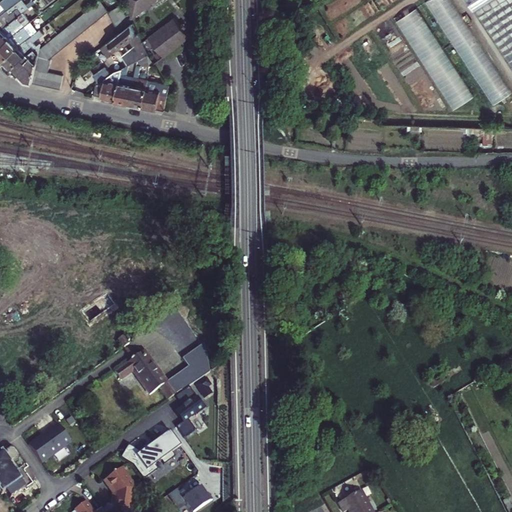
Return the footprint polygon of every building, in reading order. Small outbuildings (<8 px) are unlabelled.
[(2,0),(0,2),(0,16),(21,0),(2,0)] [(104,0),(101,0),(44,45),(52,56),(111,9),(104,0)] [(125,0),(132,19),(157,0),(125,0)] [(429,0),(488,107),(507,97),(454,0),(429,0)] [(511,0),(471,0),(511,73),(511,0)] [(112,11),(121,29),(132,24),(123,6),(112,11)] [(418,7),(397,20),(452,111),(473,98),(418,7)] [(0,24),(0,31),(4,28),(22,14),(18,9),(0,24)] [(4,28),(0,31),(0,47),(11,38),(23,29),(26,27),(31,22),(24,13),(22,14),(4,28)] [(175,18),(149,38),(164,57),(190,38),(184,30),(180,25),(175,18)] [(132,25),(102,48),(109,58),(132,40),(142,60),(149,57),(139,34),(137,36),(132,25)] [(26,27),(23,29),(11,38),(0,47),(0,55),(4,60),(24,43),(32,36),(34,35),(26,27)] [(44,33),(41,29),(34,35),(37,39),(44,33)] [(39,44),(32,36),(24,43),(4,60),(12,68),(26,54),(39,44)] [(25,81),(32,83),(39,53),(41,43),(39,44),(26,54),(12,68),(25,81)] [(53,56),(39,53),(32,83),(59,89),(62,75),(50,73),(53,56)] [(139,62),(137,68),(152,66),(149,57),(142,60),(139,62)] [(123,70),(122,73),(137,68),(139,62),(123,70)] [(122,73),(123,70),(106,80),(120,83),(120,80),(121,78),(121,76),(122,73)] [(82,77),(76,75),(72,90),(79,92),(82,77)] [(120,80),(120,83),(116,101),(130,104),(135,79),(121,76),(121,78),(126,79),(126,82),(120,80)] [(144,107),(149,82),(135,79),(130,104),(144,107)] [(116,101),(120,83),(106,80),(98,85),(95,96),(116,101)] [(171,86),(149,82),(144,107),(165,111),(171,86)] [(0,267),(0,280),(41,252),(34,243),(0,267)] [(121,385),(134,376),(150,400),(160,393),(167,402),(180,393),(181,395),(209,375),(203,345),(182,360),(189,369),(166,385),(146,355),(115,376),(121,385)] [(198,399),(192,390),(177,400),(184,409),(177,415),(183,425),(177,429),(185,440),(196,432),(189,421),(198,415),(199,415),(208,409),(200,398),(198,399)] [(73,443),(60,425),(32,446),(45,464),(73,443)] [(182,449),(170,433),(142,455),(129,448),(121,462),(134,469),(144,482),(159,472),(156,467),(162,463),(165,467),(177,459),(174,455),(182,449)] [(19,458),(14,452),(10,451),(0,458),(0,495),(3,500),(7,497),(11,501),(24,491),(19,484),(20,483),(14,474),(22,469),(17,463),(19,458)] [(126,476),(108,489),(113,495),(110,509),(125,511),(132,511),(136,490),(126,476)] [(201,489),(183,501),(190,511),(198,511),(213,501),(208,495),(206,496),(201,489)] [(369,511),(360,496),(338,508),(340,511),(369,511)] [(92,511),(86,503),(75,511),(92,511)]
